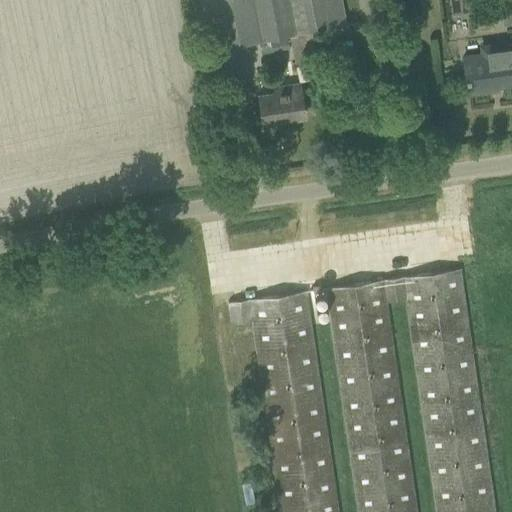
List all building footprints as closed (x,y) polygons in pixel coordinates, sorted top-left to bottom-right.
[(199,0),(209,47),(288,31),(296,63),(323,57),(317,25),(344,20),(339,0),(199,0)] [(511,0),(500,0),(503,24),(511,22),(511,0)] [(511,38),(480,43),(481,52),(462,54),(466,76),(465,76),(466,81),(468,81),(470,91),(468,91),(469,92),(490,89),(489,86),(511,82),(511,38)] [(304,116),(301,96),(299,81),(273,85),(274,91),(258,93),(262,122),(304,116)] [(326,288),(329,308),(359,511),(414,511),(383,300),(404,297),(435,511),(496,511),(459,269),(448,270),(447,264),(439,265),(440,272),(382,280),(381,277),(374,279),(374,281),(344,286),(343,279),(336,280),(337,287),(326,288)] [(229,302),(231,321),(250,319),(277,511),(336,511),(305,292),(294,293),(293,287),(286,288),(287,294),(229,302)]
